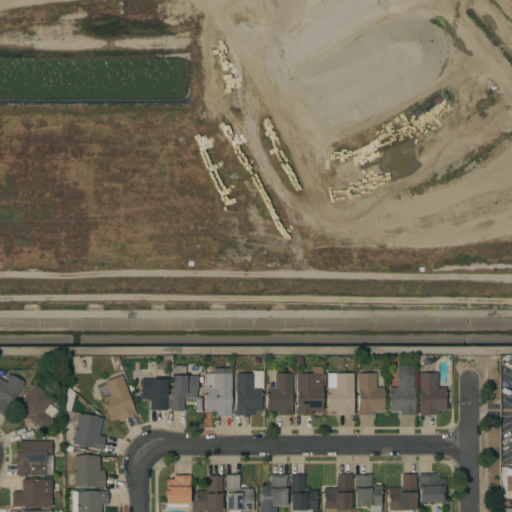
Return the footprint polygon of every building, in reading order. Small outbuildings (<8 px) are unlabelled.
[(170,365),(184,365),(184,375),(197,376),(196,398),(183,397),(182,412),(169,412),(170,365)] [(322,411),(310,411),(310,413),(311,413),(311,415),(295,415),(295,413),(296,413),(295,373),(312,373),(312,367),(321,366),(322,411)] [(414,415),(399,415),(399,411),(388,411),(387,387),(396,387),(396,366),(414,366),(414,415)] [(2,416),(0,414),(0,368),(23,382),(2,416)] [(230,368),(230,389),(229,413),(230,414),(230,415),(214,415),(214,411),(203,411),(203,374),(212,374),(212,368),(230,368)] [(160,370),(160,373),(165,373),(165,410),(149,410),(149,400),(147,400),(147,398),(138,399),(138,394),(140,394),(140,386),(135,386),(135,380),(130,380),(130,370),(160,370)] [(233,373),(251,373),(251,371),(261,371),(261,389),(260,389),(260,411),(252,411),(252,415),(234,415),(233,373)] [(291,413),(292,413),(292,415),(276,415),(276,411),(265,411),(265,388),(273,388),(273,373),(291,373),(291,413)] [(353,415),(334,415),(334,411),(326,411),(326,373),(352,373),(353,415)] [(357,373),(375,373),(375,387),(383,387),(383,411),(372,411),(372,415),(357,415),(357,373)] [(418,410),(419,410),(419,390),(418,390),(418,373),(436,373),(436,387),(444,387),(444,411),(437,411),(437,415),(418,415),(418,410)] [(135,414),(118,421),(116,417),(109,419),(101,398),(109,395),(103,381),(120,375),(135,414)] [(42,431),(15,407),(34,384),(52,400),(49,404),(57,410),(50,418),(52,419),(42,431)] [(78,413),(82,414),(96,417),(101,418),(98,435),(104,437),(103,440),(104,441),(102,447),(101,451),(98,450),(99,450),(71,444),(78,413)] [(50,441),(51,456),(51,474),(45,474),(45,475),(28,475),(15,475),(15,452),(18,452),(18,441),(50,441)] [(73,456),(97,456),(97,457),(98,457),(98,471),(97,471),(97,473),(100,473),(100,470),(103,470),(103,487),(101,487),(101,486),(73,486),(73,456)] [(511,490),(506,490),(505,472),(502,472),(502,467),(511,466),(511,490)] [(419,503),(419,489),(418,489),(418,474),(434,473),(434,479),(442,478),(443,502),(419,503)] [(258,511),(259,491),(258,491),(258,486),(266,486),(266,484),(269,484),(269,474),(286,474),(286,479),(285,479),(285,506),(275,506),(275,511),(258,511)] [(290,511),(290,484),(289,484),(289,477),(288,477),(289,474),(303,475),(303,490),(316,490),(316,492),(315,492),(315,511),(304,511),(290,511)] [(350,511),(323,511),(323,488),(336,488),(336,474),(350,474),(350,511)] [(370,474),(370,484),(373,484),(373,486),(381,486),(381,489),(380,489),(380,511),(369,511),(369,506),(353,506),(353,474),(370,474)] [(415,474),(414,510),(388,510),(388,488),(401,488),(401,474),(415,474)] [(188,504),(165,504),(165,479),(173,479),(173,475),(189,475),(188,504)] [(220,511),(206,511),(195,510),(195,511),(191,511),(191,499),(195,499),(195,491),(205,491),(205,489),(207,489),(207,475),(221,475),(220,511)] [(252,511),(239,511),(228,511),(225,511),(225,475),(238,475),(238,488),(252,488),(252,511)] [(11,507),(11,491),(21,491),(21,479),(41,479),(41,492),(50,492),(50,507),(11,507)] [(76,511),(76,491),(80,491),(95,491),(104,491),(106,491),(106,494),(107,494),(107,501),(106,501),(106,505),(100,505),(100,511),(76,511)]
